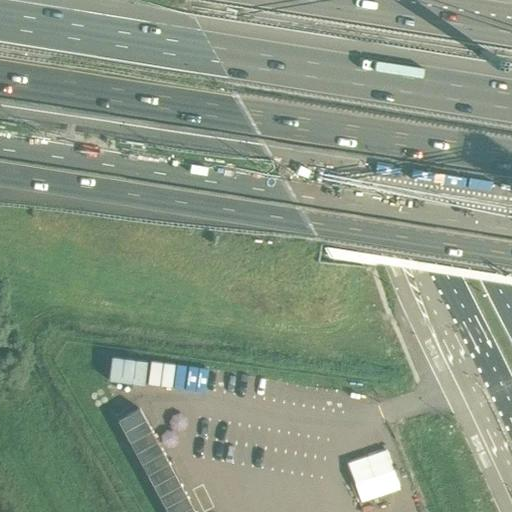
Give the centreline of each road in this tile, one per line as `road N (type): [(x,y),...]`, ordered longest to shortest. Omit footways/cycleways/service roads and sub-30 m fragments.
road 1 (motorway): [(511,99),(0,19)]
road 2 (motorway): [(0,82),(511,160)]
road 3 (secondary): [(286,0),(436,262),(511,416)]
road 4 (motorway): [(102,165),(511,228)]
road 5 (secondary): [(511,316),(335,0)]
road 6 (motorway): [(511,31),(308,0)]
